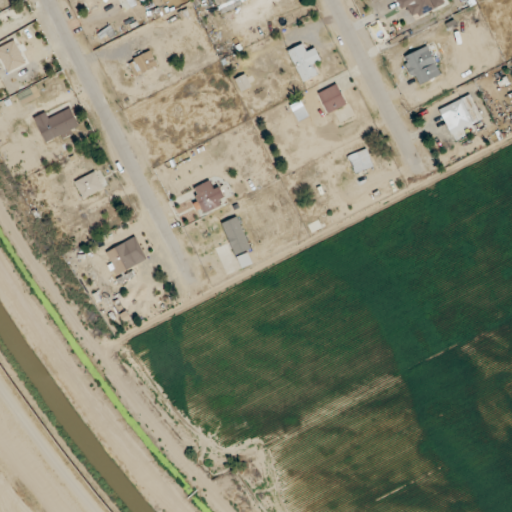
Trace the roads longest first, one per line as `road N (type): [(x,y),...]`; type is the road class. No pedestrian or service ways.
road 1 (residential): [(182,277),(48,0)]
road 2 (residential): [(331,0),(416,169)]
